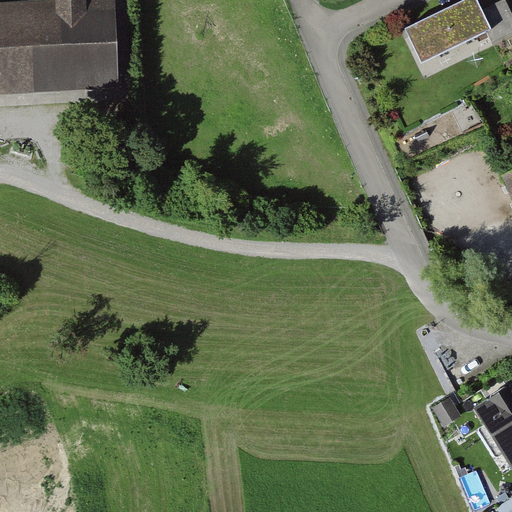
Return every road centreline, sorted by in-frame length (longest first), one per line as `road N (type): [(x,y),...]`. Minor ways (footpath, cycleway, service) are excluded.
road 1 (residential): [(511,335),(453,320),(412,251),(323,42),(410,0)]
road 2 (track): [(0,171),(211,244),(269,253),(412,251)]
